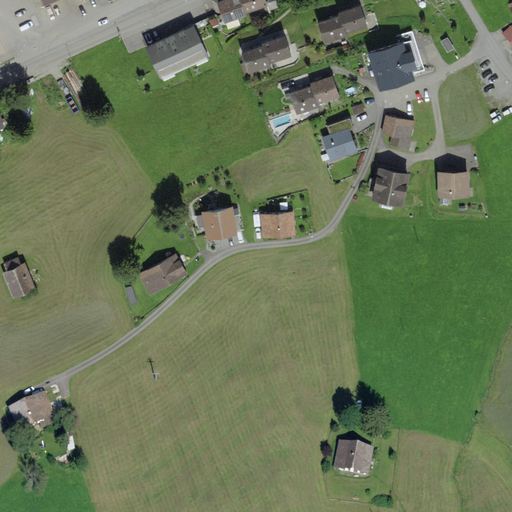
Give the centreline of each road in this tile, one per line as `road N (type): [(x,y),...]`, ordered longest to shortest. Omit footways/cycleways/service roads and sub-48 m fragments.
road 1 (residential): [(51,382),(126,341),(232,250),(323,235),(364,169),(391,97),(492,46)]
road 2 (primary): [(0,78),(170,0)]
